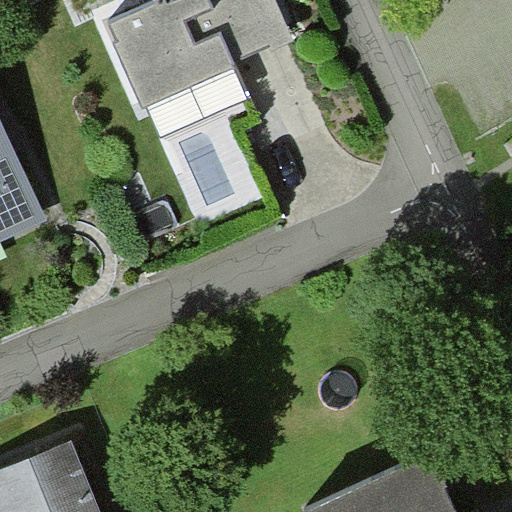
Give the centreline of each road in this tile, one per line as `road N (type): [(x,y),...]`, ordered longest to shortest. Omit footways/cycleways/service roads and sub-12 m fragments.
road 1 (residential): [(0,372),(446,190)]
road 2 (residential): [(446,190),(355,0)]
road 3 (residential): [(511,330),(446,190)]
